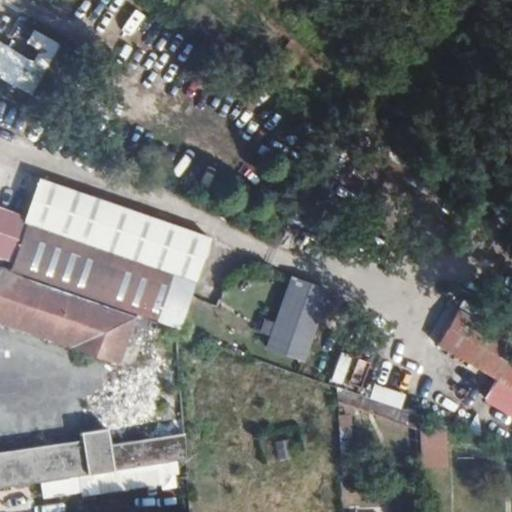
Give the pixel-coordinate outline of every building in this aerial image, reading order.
[(145,14),(138,20),(159,45),(167,39),(145,14)] [(41,178),(35,197),(196,271),(208,235),(41,178)] [(196,271),(35,197),(28,218),(0,208),(0,254),(14,259),(11,269),(208,336),(218,310),(187,299),(196,271)] [(375,286),(387,294),(402,269),(388,261),(375,286)] [(134,315),(1,269),(0,273),(0,322),(117,362),(134,315)] [(326,289),(291,276),(267,345),(302,357),(318,312),(327,315),(332,304),(323,301),(326,289)] [(511,340),(452,306),(432,342),(511,387),(511,340)] [(408,410),(335,385),(336,400),(409,424),(408,410)] [(438,424),(414,424),(416,464),(440,462),(438,424)] [(0,451),(0,487),(185,459),(183,432),(107,443),(105,427),(78,432),(78,439),(0,451)] [(277,461),(293,457),(289,438),(273,442),(277,461)]
